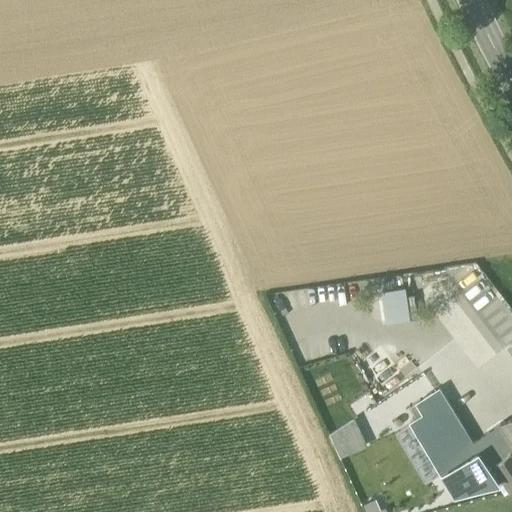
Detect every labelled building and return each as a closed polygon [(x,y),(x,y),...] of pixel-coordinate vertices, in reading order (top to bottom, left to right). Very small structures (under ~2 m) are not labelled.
[(405,288),(381,291),(385,324),(409,321),(405,288)] [(424,415),(410,423),(441,475),(477,453),(471,444),(438,390),(416,403),(424,415)] [(511,418),(500,424),(500,425),(511,442),(511,418)] [(511,490),(511,442),(500,425),(471,444),(477,453),(497,483),(502,491),(502,493),(511,490)] [(441,475),(453,495),(497,483),(477,453),(441,475)]
